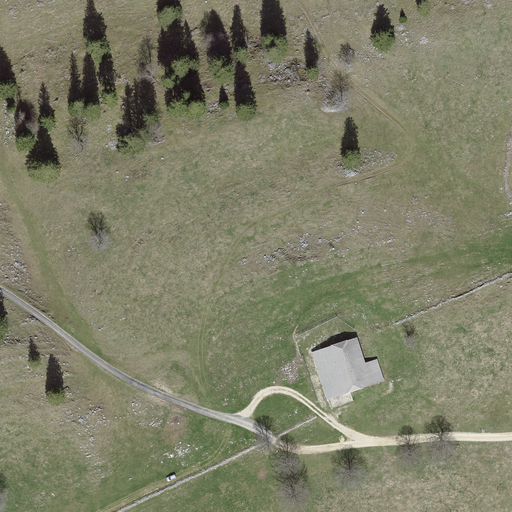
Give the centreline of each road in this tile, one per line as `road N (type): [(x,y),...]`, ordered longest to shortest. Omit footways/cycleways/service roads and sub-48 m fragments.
road 1 (track): [(303,0),(348,77),(412,137),(415,155),(270,216),(237,241),(200,341),(201,375),(220,416)]
road 2 (track): [(373,442),(305,399),(272,389),(203,463),(104,511)]
road 3 (unclassified): [(0,289),(135,382),(272,438)]
road 4 (track): [(511,438),(373,442),(326,452),(294,452),(272,438)]
